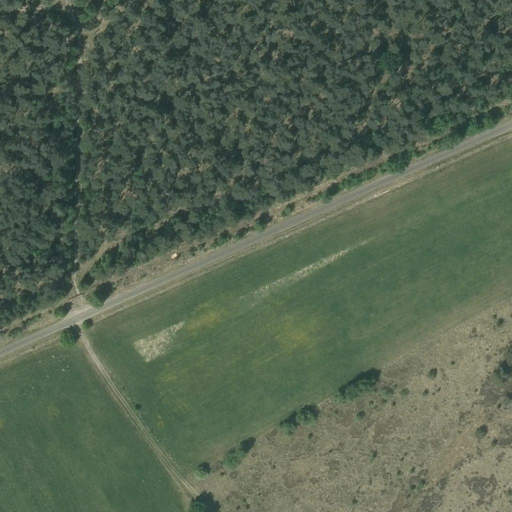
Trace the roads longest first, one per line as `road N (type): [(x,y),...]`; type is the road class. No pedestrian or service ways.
road 1 (unclassified): [(0,352),(511,124)]
road 2 (track): [(71,0),(79,84),(73,320),(147,435),(209,511)]
